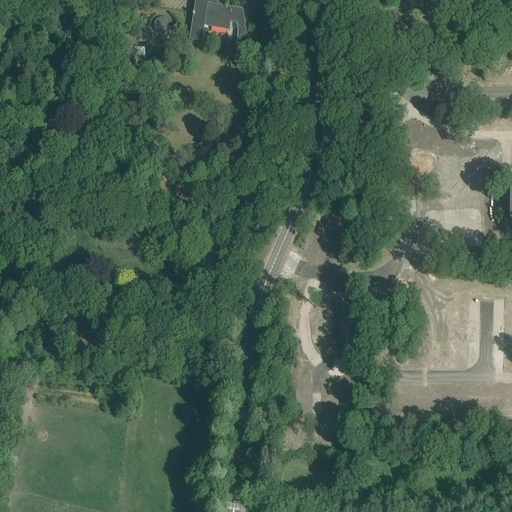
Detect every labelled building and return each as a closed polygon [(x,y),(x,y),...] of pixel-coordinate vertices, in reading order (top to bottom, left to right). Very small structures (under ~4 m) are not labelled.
[(228,32),(228,31),(230,31),(231,23),(237,24),(238,31),(237,38),(242,45),(247,41),(242,11),(220,8),(220,6),(208,4),(208,1),(200,0),(196,0),(190,43),(201,45),(204,28),(228,32)] [(157,22),(155,25),(155,29),(157,32),(160,34),(164,33),(167,31),(168,28),(168,25),(166,22),(163,20),(160,20),(157,22)] [(132,46),(124,42),(110,71),(118,75),(120,70),(129,74),(136,61),(145,61),(145,49),(133,49),(131,48),(132,46)] [(390,305),(389,278),(375,279),(377,305),(390,305)] [(466,289),(453,289),(451,348),(465,348),(466,289)] [(391,362),(389,309),(378,309),(379,362),(391,362)] [(511,369),(490,369),(490,380),(511,380),(511,369)] [(36,403),(42,380),(30,377),(24,400),(36,403)]
